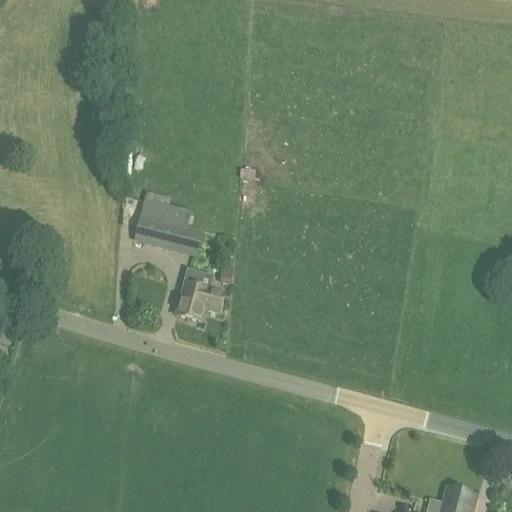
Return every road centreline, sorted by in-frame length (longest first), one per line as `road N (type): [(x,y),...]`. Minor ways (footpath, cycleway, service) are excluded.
road 1 (unclassified): [(379,409),(0,303)]
road 2 (unclassified): [(511,445),(379,409)]
